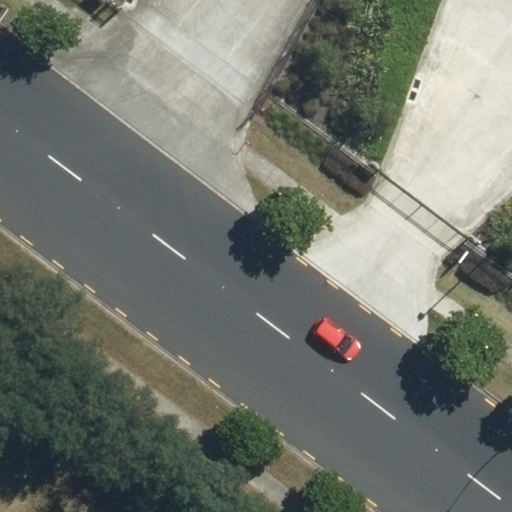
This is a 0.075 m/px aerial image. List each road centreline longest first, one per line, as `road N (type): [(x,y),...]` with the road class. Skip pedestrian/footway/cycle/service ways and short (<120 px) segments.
road 1 (secondary): [(511,503),(0,116)]
road 2 (unknown): [(117,205),(272,4)]
